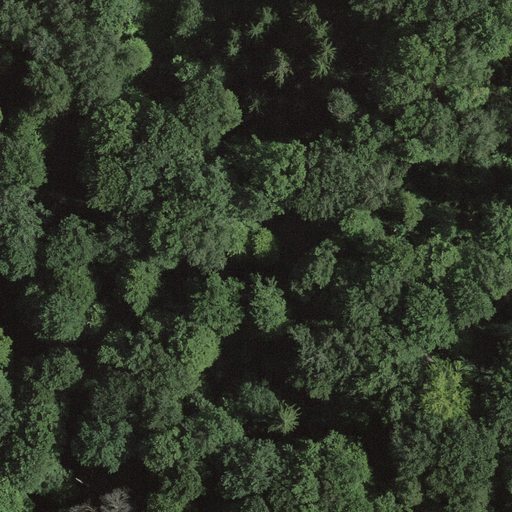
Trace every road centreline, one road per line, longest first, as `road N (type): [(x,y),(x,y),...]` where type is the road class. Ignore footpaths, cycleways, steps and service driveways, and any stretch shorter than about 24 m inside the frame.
road 1 (track): [(0,112),(123,148),(227,196),(342,277),(431,362)]
road 2 (track): [(511,489),(431,362)]
